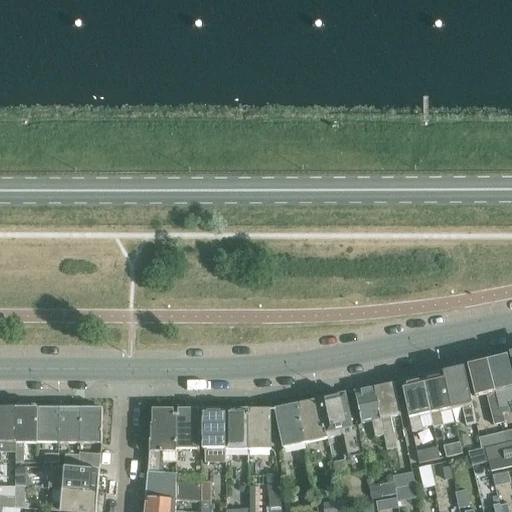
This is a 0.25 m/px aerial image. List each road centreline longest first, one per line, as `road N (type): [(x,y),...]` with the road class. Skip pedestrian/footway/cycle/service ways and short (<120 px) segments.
road 1 (secondary): [(511,189),(0,190)]
road 2 (tertiary): [(131,369),(291,364),(511,322)]
road 3 (residential): [(119,511),(131,369)]
road 4 (tertiary): [(0,369),(131,369)]
